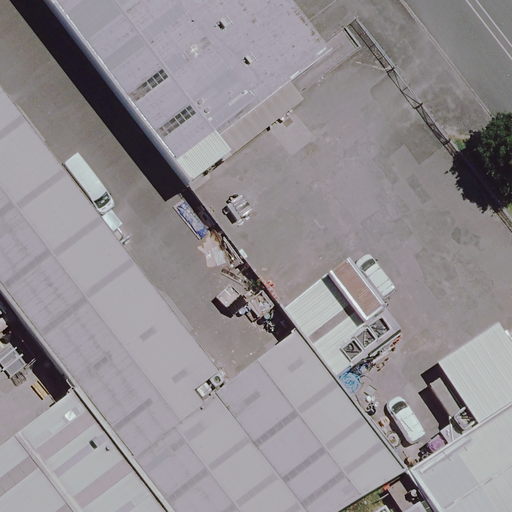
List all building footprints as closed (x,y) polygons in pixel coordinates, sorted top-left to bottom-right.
[(301,86),(235,0),(7,0),(156,195),(301,86)] [(274,511),(196,396),(0,133),(0,334),(48,398),(132,511),(274,511)] [(297,335),(335,385),(377,353),(327,287),(321,280),(279,312),(297,335)] [(196,396),(274,511),(317,511),(378,473),(271,344),(196,396)] [(132,511),(48,398),(0,433),(0,511),(132,511)] [(511,511),(511,399),(385,486),(395,501),(402,511),(511,511)] [(402,511),(395,501),(378,511),(402,511)]
